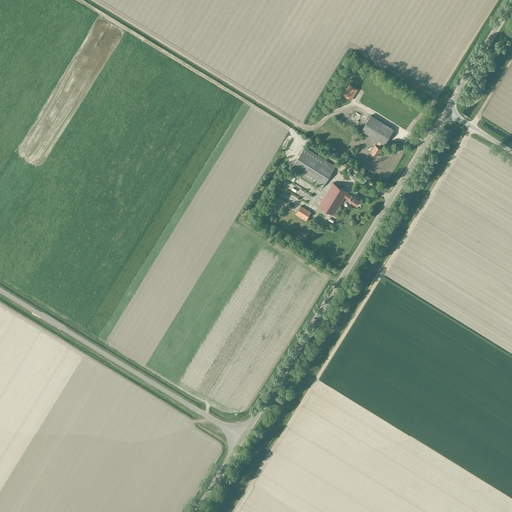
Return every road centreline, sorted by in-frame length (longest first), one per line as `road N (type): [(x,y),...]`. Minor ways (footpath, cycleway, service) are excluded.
road 1 (unclassified): [(243,438),(450,113)]
road 2 (unclassified): [(0,290),(243,438)]
road 3 (unclassified): [(450,113),(511,2)]
